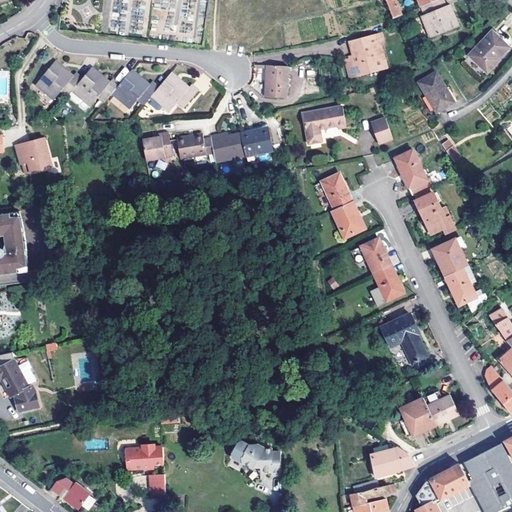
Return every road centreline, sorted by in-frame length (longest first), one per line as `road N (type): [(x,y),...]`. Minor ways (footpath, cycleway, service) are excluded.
road 1 (residential): [(493,433),(379,193)]
road 2 (residential): [(34,14),(63,43),(195,55),(234,72)]
road 3 (tertiary): [(493,433),(424,469),(397,511)]
